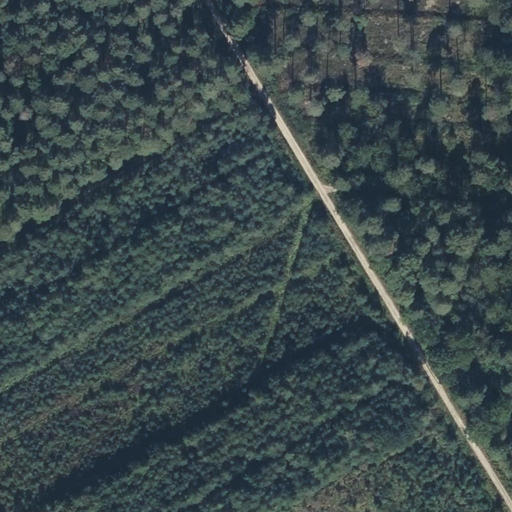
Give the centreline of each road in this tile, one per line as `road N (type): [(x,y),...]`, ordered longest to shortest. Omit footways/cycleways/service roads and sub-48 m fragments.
road 1 (track): [(322,195),(511,508)]
road 2 (track): [(511,201),(393,191),(322,195)]
road 3 (track): [(259,90),(322,195)]
